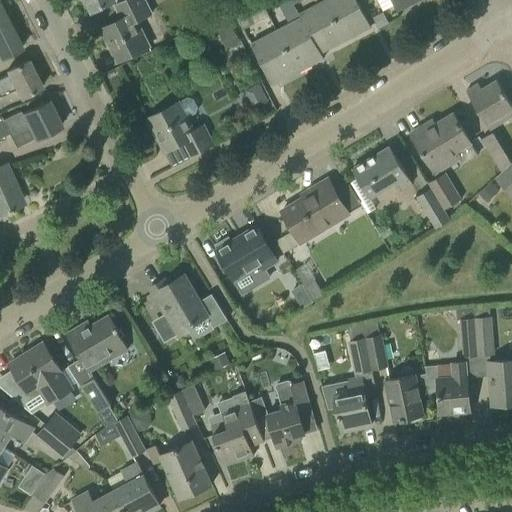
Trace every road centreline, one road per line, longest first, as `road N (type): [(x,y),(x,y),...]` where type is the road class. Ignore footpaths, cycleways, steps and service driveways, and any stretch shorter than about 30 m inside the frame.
road 1 (unclassified): [(159,232),(509,30)]
road 2 (residential): [(511,440),(453,442),(336,471),(222,511)]
road 3 (residential): [(159,232),(42,0)]
road 4 (residential): [(386,511),(511,477)]
